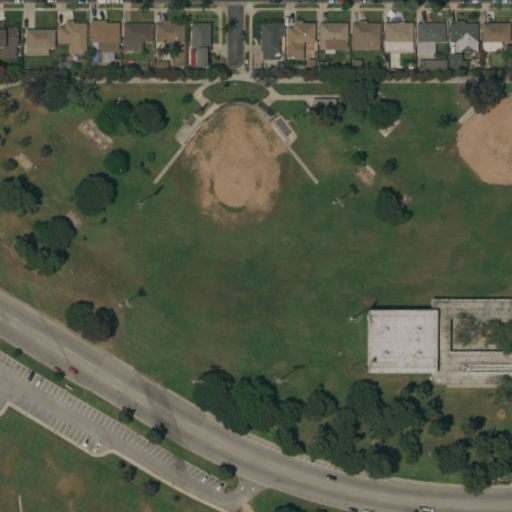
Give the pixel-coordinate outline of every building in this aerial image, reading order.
[(118,42),(117,42),(117,49),(110,49),(110,53),(102,53),(102,62),(104,62),(104,69),(88,69),(88,50),(93,50),(93,42),(89,42),(89,20),(104,21),(104,23),(118,23),(118,42)] [(161,21),(161,20),(170,20),(170,23),(183,23),(184,67),(171,67),(170,48),(167,48),(167,47),(156,47),(156,42),(155,42),(155,21),(161,21)] [(85,54),(79,54),(79,56),(72,56),(72,54),(69,54),(69,43),(64,43),(64,42),(57,42),(57,27),(63,27),(63,23),(64,23),(64,21),(73,21),(73,23),(85,23),(85,54)] [(314,42),(302,42),(302,60),(293,60),(293,59),(285,59),(285,27),(292,27),(292,23),(293,23),(293,21),(301,21),(301,23),(314,23),(314,42)] [(351,50),(351,41),(350,41),(350,37),(350,23),(357,23),(357,21),(366,21),(366,23),(379,23),(379,50),(351,50)] [(444,42),(431,42),(431,44),(426,44),(426,42),(426,54),(415,54),(416,23),(426,23),(426,21),(431,21),(431,23),(444,23),(444,42)] [(476,52),(458,52),(458,42),(448,42),(448,23),(455,23),(455,21),(463,21),(463,23),(476,23),(476,52)] [(2,27),(12,27),(12,24),(16,24),(17,47),(14,47),(14,54),(3,54),(3,47),(0,47),(0,22),(2,22),(2,27)] [(383,22),(399,22),(404,22),(412,22),(412,42),(412,50),(391,50),(391,51),(383,51),(383,22)] [(150,23),(151,42),(141,42),(141,50),(123,50),(122,23),(150,23)] [(209,51),(205,51),(205,67),(194,67),(194,66),(189,66),(189,51),(190,51),(190,23),(209,23),(209,51)] [(259,23),(278,23),(278,60),(264,60),(264,51),(260,51),(259,23)] [(318,23),(347,23),(347,49),(318,49),(318,23)] [(509,23),(509,42),(500,42),(500,51),(482,51),(482,42),(481,42),(481,23),(509,23)] [(53,29),(53,49),(47,49),(47,55),(25,55),(25,30),(53,29)] [(460,54),(460,62),(465,62),(465,69),(448,69),(447,54),(460,54)] [(417,69),(439,69),(439,60),(417,61),(417,69)] [(335,99),(335,116),(309,116),(309,105),(311,105),(311,98),(335,99)] [(511,384),(429,384),(429,373),(365,373),(365,310),(429,310),(429,299),(511,299),(511,319),(448,319),(448,351),(511,351),(511,384)]
